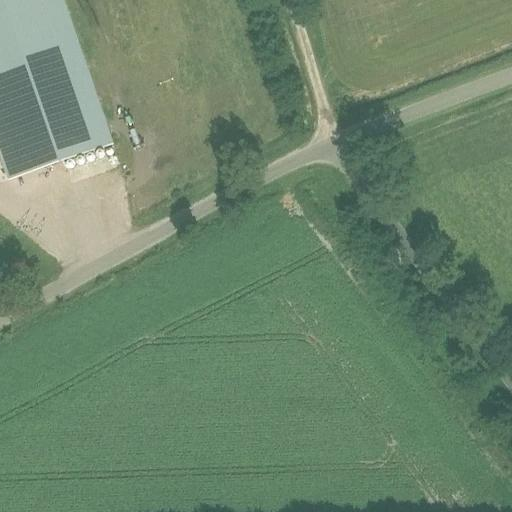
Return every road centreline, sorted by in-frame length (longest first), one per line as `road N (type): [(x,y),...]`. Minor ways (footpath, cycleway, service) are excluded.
road 1 (unclassified): [(0,318),(333,143)]
road 2 (unclassified): [(333,143),(511,385)]
road 3 (unclassified): [(333,143),(511,75)]
road 4 (track): [(333,143),(288,0)]
